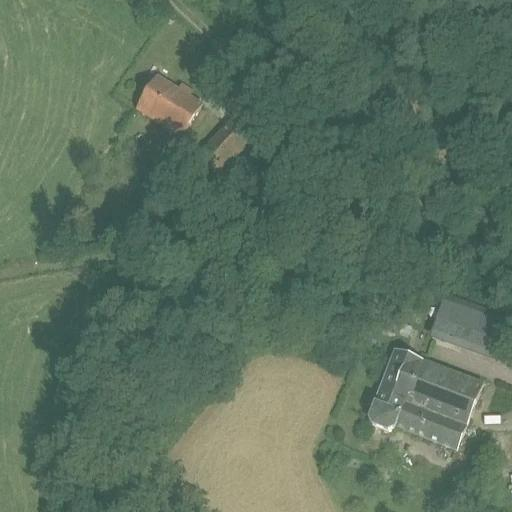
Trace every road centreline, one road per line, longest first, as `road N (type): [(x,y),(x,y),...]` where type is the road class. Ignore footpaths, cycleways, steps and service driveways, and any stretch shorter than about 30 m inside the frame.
road 1 (track): [(303,199),(297,159),(248,71),(176,0)]
road 2 (track): [(303,199),(404,205),(511,224)]
